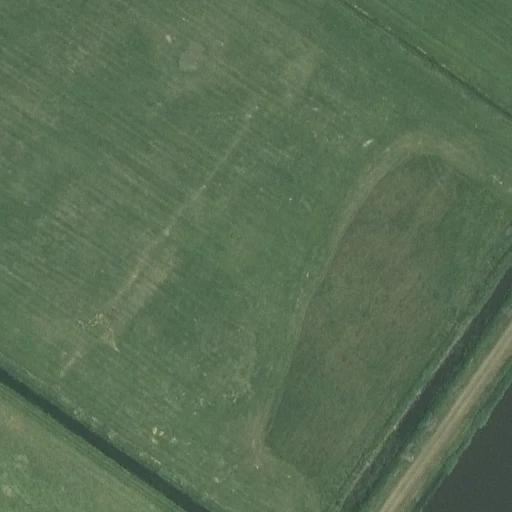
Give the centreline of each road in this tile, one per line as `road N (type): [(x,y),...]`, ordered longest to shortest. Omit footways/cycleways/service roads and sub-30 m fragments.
road 1 (track): [(511,326),(381,511)]
road 2 (track): [(0,398),(171,511)]
